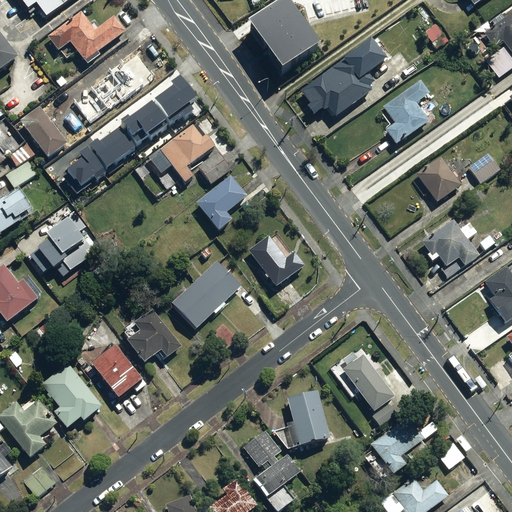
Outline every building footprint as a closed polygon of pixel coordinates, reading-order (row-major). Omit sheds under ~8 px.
[(34,7),(43,19),(68,0),(17,0),(27,12),(34,7)] [(248,0),(252,9),(260,7),(259,4),(257,0),(248,0)] [(327,42),(295,0),(293,0),(260,25),(292,68),(327,42)] [(463,0),(471,11),(487,0),(463,0)] [(494,51),(502,45),(504,50),(485,63),(498,82),(511,71),(511,7),(505,13),(509,17),(504,20),(502,16),(489,25),(493,30),(484,37),(494,51)] [(57,55),(59,54),(66,63),(75,56),(86,70),(99,60),(96,56),(123,35),(112,20),(94,34),(90,30),(79,16),(47,41),(57,55)] [(434,27),(422,36),(436,53),(448,44),(434,27)] [(0,75),(16,63),(0,41),(0,75)] [(383,64),(367,44),(298,96),(308,108),(304,112),(312,122),(323,113),(332,124),(371,94),(368,90),(373,86),(366,78),(383,64)] [(105,72),(110,78),(95,89),(107,106),(111,112),(122,104),(119,99),(148,78),(134,60),(124,68),(120,62),(105,72)] [(52,84),(58,93),(67,86),(61,78),(52,84)] [(87,89),(80,78),(67,86),(58,93),(66,103),(87,89)] [(181,79),(150,102),(167,125),(199,102),(181,79)] [(395,149),(427,124),(416,108),(429,97),(418,83),(380,114),(392,129),(383,135),(395,149)] [(150,102),(115,127),(132,151),(167,125),(150,102)] [(46,159),(66,144),(39,109),(20,124),(46,159)] [(95,130),(89,122),(77,132),(83,139),(95,130)] [(197,123),(147,163),(160,180),(170,172),(183,188),(193,181),(187,173),(214,151),(203,137),(206,135),(197,123)] [(115,127),(85,149),(102,173),(132,151),(115,127)] [(33,159),(25,147),(8,158),(16,170),(33,159)] [(72,195),(102,173),(85,149),(54,171),(72,195)] [(232,172),(219,155),(197,172),(211,189),(232,172)] [(479,187),(499,173),(487,156),(467,170),(479,187)] [(440,160),(438,162),(415,179),(436,206),(460,189),(449,174),(454,170),(449,163),(445,167),(440,160)] [(35,179),(27,165),(5,178),(13,192),(35,179)] [(247,203),(229,180),(195,208),(217,235),(230,225),(226,219),(247,203)] [(16,193),(0,203),(0,237),(32,217),(16,193)] [(90,248),(79,235),(85,229),(74,216),(32,252),(43,265),(53,276),(61,269),(67,277),(87,260),(83,255),(90,248)] [(432,266),(438,262),(442,268),(439,271),(446,281),(463,270),(477,260),(466,243),(475,237),(468,227),(459,233),(452,223),(428,239),(430,242),(421,248),(428,258),(427,258),(432,266)] [(268,238),(246,254),(274,293),(304,270),(277,234),(269,240),(268,238)] [(483,254),(494,247),(488,239),(477,246),(483,254)] [(240,290),(216,263),(171,307),(194,333),(212,316),(214,319),(229,305),(227,302),(240,290)] [(505,328),(511,322),(511,277),(505,269),(483,285),(489,293),(485,296),(490,302),(486,305),(505,328)] [(0,271),(0,321),(4,327),(9,323),(30,307),(41,299),(27,282),(16,290),(1,270),(0,271)] [(181,349),(154,313),(149,307),(130,321),(132,325),(124,331),(127,335),(124,337),(128,343),(125,346),(143,369),(161,355),(165,361),(181,349)] [(237,342),(223,327),(211,339),(225,353),(237,342)] [(41,328),(34,335),(43,345),(51,338),(41,328)] [(137,373),(132,377),(113,351),(89,369),(116,405),(134,392),(137,396),(148,388),(137,373)] [(15,353),(7,359),(16,371),(24,364),(15,353)] [(364,359),(342,374),(371,416),(393,401),(364,359)] [(65,433),(78,422),(82,427),(100,413),(65,368),(49,380),(39,388),(57,412),(52,416),(65,433)] [(328,445),(317,394),(285,404),(291,429),(273,434),(286,454),(328,445)] [(0,434),(3,432),(28,463),(44,451),(40,446),(49,438),(47,435),(56,428),(33,399),(19,410),(16,406),(11,411),(0,418),(0,434)] [(378,429),(396,416),(389,407),(371,420),(378,429)] [(397,461),(425,438),(405,414),(380,434),(384,439),(369,451),(391,479),(403,469),(397,461)] [(279,454),(264,434),(242,451),(257,472),(260,470),(264,475),(250,486),(269,511),(285,511),(295,505),(283,489),(298,478),(285,461),(278,466),(273,459),(279,454)] [(0,444),(0,480),(10,473),(2,462),(9,457),(0,444)] [(447,473),(463,460),(452,445),(435,457),(447,473)] [(56,487),(42,468),(22,482),(35,501),(56,487)] [(429,511),(446,499),(435,484),(423,493),(412,480),(378,507),(381,511),(429,511)] [(252,511),(256,509),(237,482),(221,493),(225,500),(208,511),(252,511)] [(193,511),(189,498),(164,507),(166,511),(193,511)]
